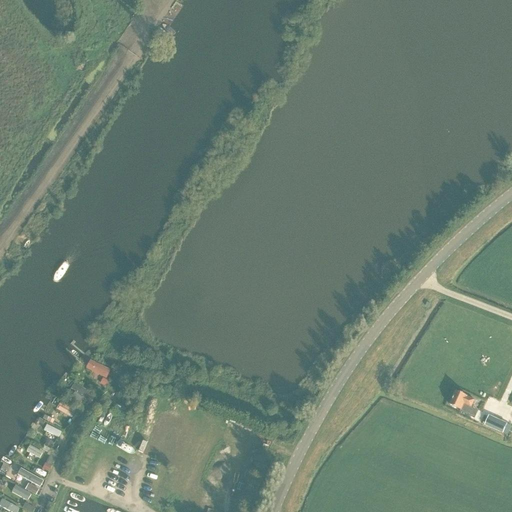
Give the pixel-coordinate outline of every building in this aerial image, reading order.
[(110,371),(95,363),(91,372),(106,379),(110,371)] [(75,393),(70,400),(78,406),(83,399),(86,401),(91,395),(75,384),(70,389),(75,393)] [(474,401),(456,392),(449,405),(461,411),(464,405),(470,408),(474,401)] [(59,402),(56,407),(63,411),(62,413),(69,417),(73,410),(59,402)] [(148,442),(219,471),(235,434),(163,405),(148,442)] [(99,420),(108,424),(110,419),(102,415),(99,420)] [(490,428),(495,418),(489,415),(484,426),(490,428)] [(59,438),(61,432),(46,425),(44,431),(59,438)] [(47,440),(43,446),(49,450),(53,443),(47,440)] [(39,459),(42,453),(29,446),(26,452),(39,459)] [(48,473),(51,467),(45,464),(42,470),(48,473)] [(40,488),(43,482),(20,469),(17,475),(40,488)] [(11,492),(26,501),(30,494),(15,486),(11,492)] [(17,511),(19,509),(2,500),(0,503),(0,506),(9,511),(17,511)]
